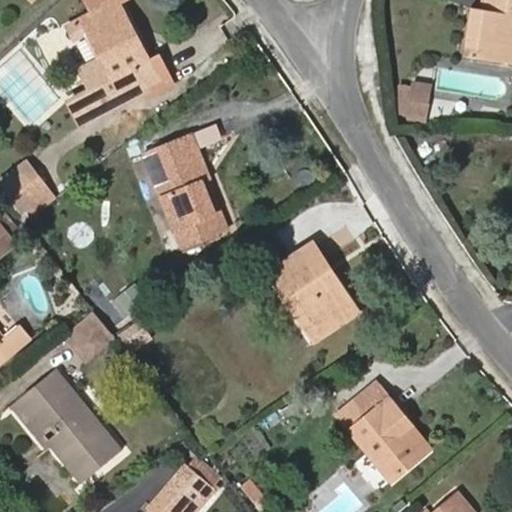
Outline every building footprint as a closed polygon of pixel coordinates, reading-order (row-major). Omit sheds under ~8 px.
[(155,66),(148,70),(131,41),(138,36),(123,10),(132,4),(130,0),(107,0),(94,7),(101,19),(86,27),(92,38),(107,65),(92,73),(102,94),(73,108),(83,128),(147,96),(151,104),(177,91),(163,62),(155,66)] [(469,61),(511,66),(511,0),(505,0),(503,16),(486,13),(475,12),(469,61)] [(488,0),(486,13),(503,16),(505,0),(488,0)] [(71,34),(78,46),(92,38),(86,27),(71,34)] [(131,41),(148,70),(155,66),(138,36),(131,41)] [(438,91),(423,89),(421,99),(436,101),(438,91)] [(419,119),(433,122),(436,101),(421,99),(419,119)] [(189,252),(231,233),(206,175),(214,171),(199,137),(149,158),(189,252)] [(35,165),(13,181),(31,205),(53,190),(35,165)] [(231,233),(239,230),(214,171),(206,175),(231,233)] [(31,205),(35,210),(57,195),(53,190),(31,205)] [(0,261),(17,249),(0,227),(0,261)] [(320,248),(280,277),(291,294),(297,289),(325,330),(360,306),(341,279),(334,269),(320,248)] [(341,279),(346,276),(339,266),(334,269),(341,279)] [(291,294),(324,343),(367,316),(360,306),(325,330),(297,289),(291,294)] [(104,347),(114,339),(95,315),(85,323),(94,335),(104,347)] [(85,323),(65,339),(75,350),(94,335),(85,323)] [(28,340),(18,329),(0,343),(0,356),(4,360),(28,340)] [(141,329),(121,341),(129,354),(149,342),(141,329)] [(75,350),(85,363),(104,347),(94,335),(75,350)] [(129,354),(133,359),(152,347),(149,342),(129,354)] [(83,486),(122,454),(57,373),(9,411),(19,424),(28,417),(45,439),(50,436),(56,444),(51,447),(52,447),(83,486)] [(435,454),(415,430),(420,425),(384,381),(345,415),(400,483),(435,454)] [(19,424),(43,454),(52,447),(51,447),(56,444),(50,436),(45,439),(28,417),(19,424)] [(435,454),(440,450),(420,425),(415,430),(435,454)] [(199,511),(214,494),(188,471),(151,511),(199,511)] [(479,511),(466,495),(444,511),(479,511)]
